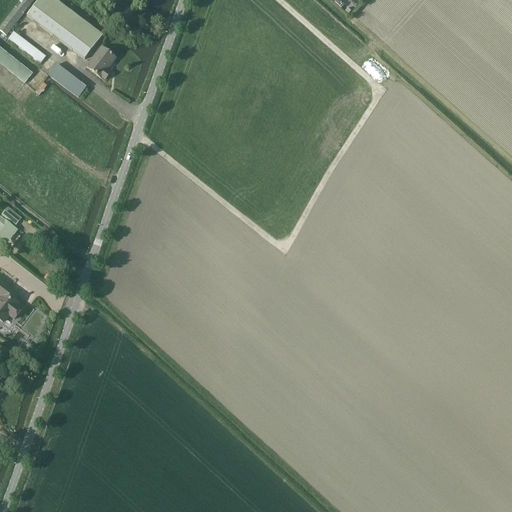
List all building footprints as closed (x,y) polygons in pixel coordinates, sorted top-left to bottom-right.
[(0,31),(6,36),(30,6),(32,8),(37,0),(21,0),(0,27),(0,31)] [(85,60),(103,37),(64,6),(55,0),(39,0),(27,16),(85,60)] [(40,65),(46,57),(13,32),(8,40),(40,65)] [(0,63),(25,85),(33,75),(0,48),(0,63)] [(107,72),(116,60),(102,49),(86,69),(101,80),(102,79),(105,81),(110,74),(107,72)] [(78,98),(86,88),(57,65),(49,75),(50,76),(78,98)] [(39,96),(47,86),(42,83),(34,93),(39,96)] [(15,227),(22,219),(8,207),(1,216),(15,227)] [(8,243),(18,231),(5,220),(4,221),(0,217),(0,241),(2,239),(8,243)] [(7,295),(11,290),(0,281),(0,294),(5,299),(0,304),(0,321),(4,324),(9,317),(15,321),(22,312),(17,307),(19,304),(7,295)]
